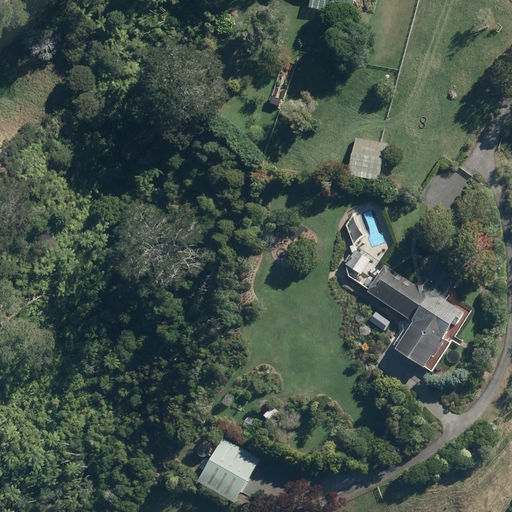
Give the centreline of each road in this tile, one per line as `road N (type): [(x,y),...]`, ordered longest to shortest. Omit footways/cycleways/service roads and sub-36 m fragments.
road 1 (unknown): [(511,353),(489,404),(305,511)]
road 2 (unknown): [(494,161),(467,165),(411,243)]
